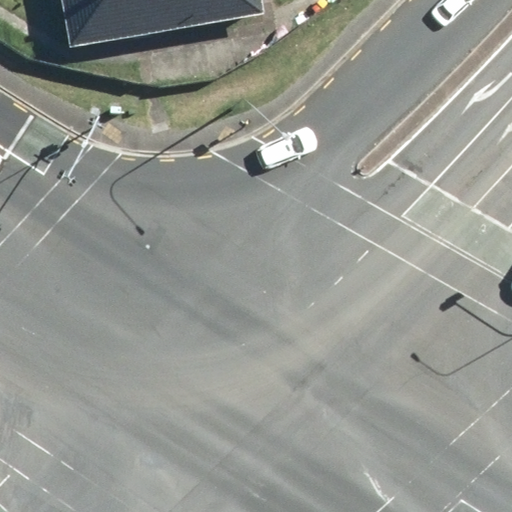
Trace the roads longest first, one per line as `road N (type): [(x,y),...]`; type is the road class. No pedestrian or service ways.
road 1 (primary): [(207,372),(301,183),(470,0)]
road 2 (primary): [(511,147),(430,255),(207,372)]
road 3 (secondary): [(207,372),(418,511)]
road 4 (primary): [(0,230),(207,372)]
road 5 (unclassified): [(207,372),(98,511)]
